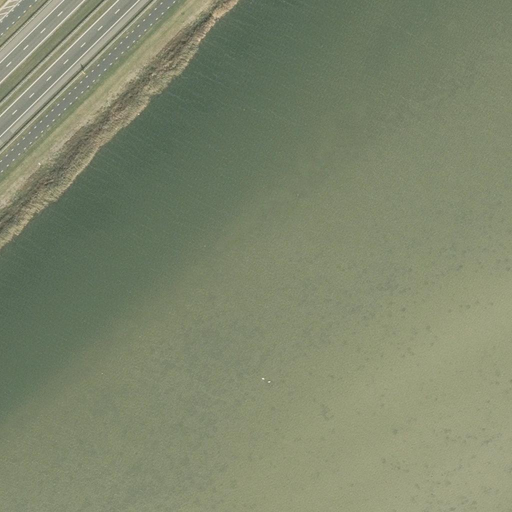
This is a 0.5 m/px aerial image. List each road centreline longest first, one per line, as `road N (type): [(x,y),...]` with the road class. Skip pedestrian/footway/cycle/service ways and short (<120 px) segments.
road 1 (unclassified): [(0,166),(169,0)]
road 2 (motorway): [(0,127),(130,0)]
